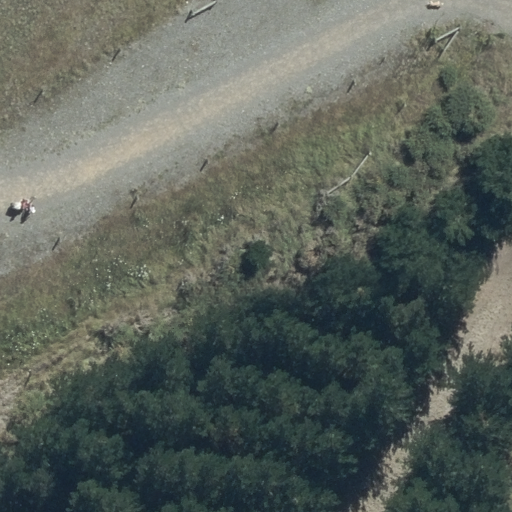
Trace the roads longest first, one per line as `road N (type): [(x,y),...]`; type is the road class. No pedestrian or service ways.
road 1 (unclassified): [(313,0),(238,67),(24,194),(0,196)]
road 2 (track): [(395,511),(452,427),(511,277)]
